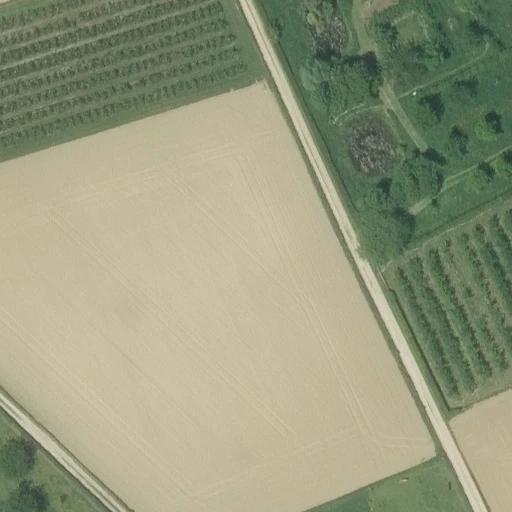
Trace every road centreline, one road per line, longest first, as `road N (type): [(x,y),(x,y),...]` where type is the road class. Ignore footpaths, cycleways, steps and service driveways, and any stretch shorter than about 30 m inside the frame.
road 1 (track): [(480,511),(243,0)]
road 2 (track): [(0,402),(117,511)]
